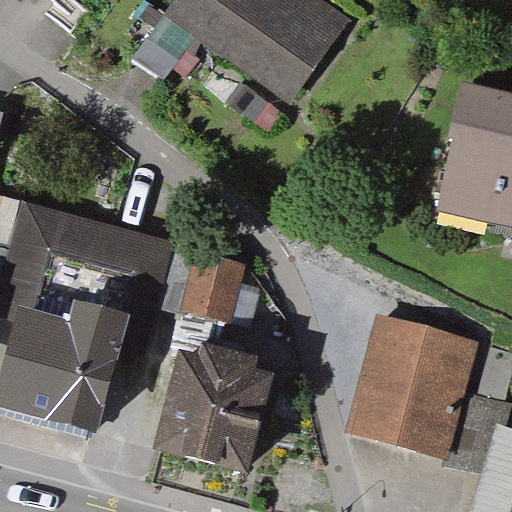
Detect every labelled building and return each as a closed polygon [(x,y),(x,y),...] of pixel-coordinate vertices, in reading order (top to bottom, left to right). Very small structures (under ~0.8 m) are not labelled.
[(176,0),(165,17),(291,106),(352,21),(322,0),(176,0)] [(511,110),(468,100),(440,211),(511,228),(511,110)] [(2,283),(146,322),(168,243),(24,203),(2,283)] [(182,313),(232,325),(247,266),(197,253),(182,313)] [(116,334),(11,304),(0,340),(0,411),(87,436),(116,334)] [(377,322),(346,441),(448,467),(479,348),(377,322)] [(260,357),(203,342),(199,356),(180,351),(154,450),(249,475),(275,375),(256,370),(260,357)] [(511,400),(473,394),(468,423),(507,430),(511,401),(511,400)]
